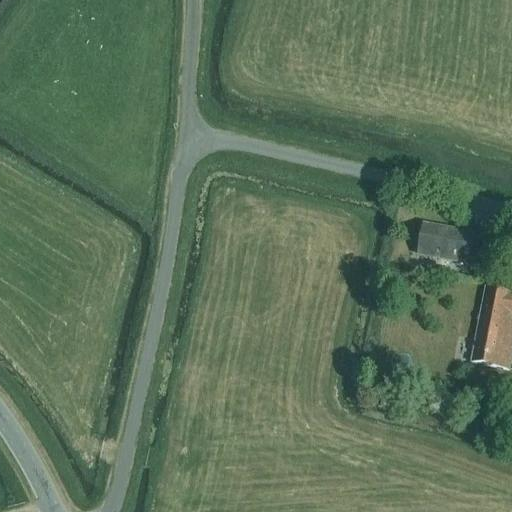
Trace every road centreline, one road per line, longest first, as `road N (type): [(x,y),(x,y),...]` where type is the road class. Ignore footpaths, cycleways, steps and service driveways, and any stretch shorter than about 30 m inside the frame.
road 1 (unclassified): [(108,511),(155,313),(183,133)]
road 2 (unclassified): [(183,133),(400,180),(511,214)]
road 3 (unclassified): [(183,133),(192,0)]
